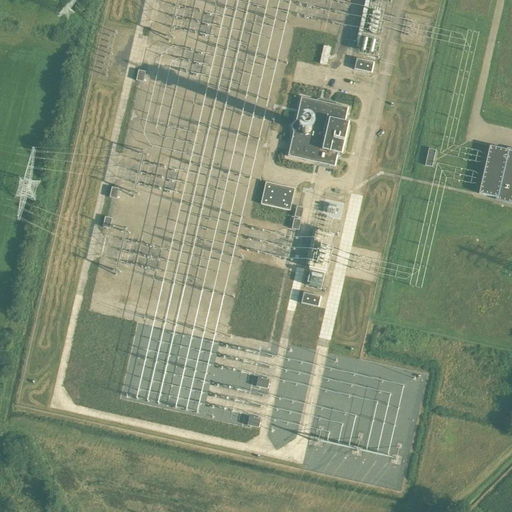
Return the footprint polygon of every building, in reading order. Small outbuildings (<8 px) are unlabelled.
[(324,46),(320,64),(327,65),(330,48),(324,46)] [(371,73),(374,63),(356,59),(354,69),(371,73)] [(138,71),(136,81),(143,82),(145,72),(138,71)] [(315,101),(301,98),(295,121),(291,126),(293,132),(287,156),(335,167),(338,154),(342,154),(349,123),(344,122),(348,108),(337,106),(334,102),(319,99),(315,101)] [(505,150),(490,146),(489,148),(488,151),(486,160),(481,184),(480,190),(479,194),(482,194),(489,196),(494,197),(496,200),(511,203),(511,202),(511,149),(508,148),(505,150)] [(432,167),(435,150),(429,149),(425,165),(432,167)] [(289,211),(294,189),(266,182),(261,204),(289,211)] [(112,188),(110,198),(117,199),(119,189),(112,188)] [(296,207),(294,217),(301,218),(304,208),(297,207),(296,207)] [(112,219),(105,217),(103,227),(110,229),(112,219)] [(294,219),(292,229),(299,231),(301,221),(294,219)] [(320,260),(313,260),(313,253),(311,253),(311,258),(304,258),(303,270),(319,271),(320,260)] [(318,307),(320,297),(304,293),(301,304),(318,307)] [(269,381),(258,378),(256,387),(267,389),(269,381)] [(260,420),(249,417),(247,426),(258,428),(260,420)]
